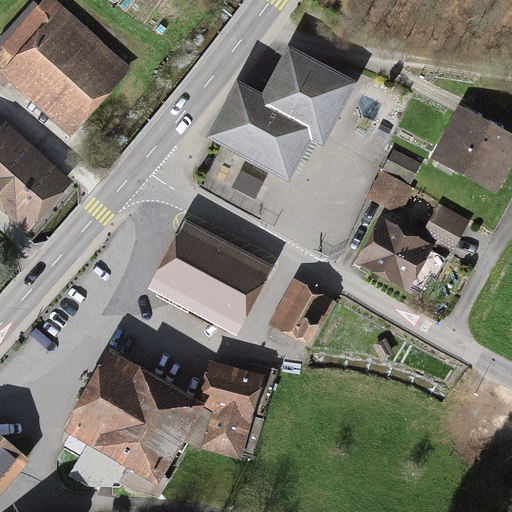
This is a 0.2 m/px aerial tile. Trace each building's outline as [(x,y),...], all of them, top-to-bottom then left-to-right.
[(76,119),(127,61),(68,14),(60,22),(44,7),(0,56),(0,68),(11,78),(19,68),(76,119)] [(217,136),(286,172),(308,130),(319,136),(345,87),(291,58),(251,99),(240,93),(217,136)] [(511,146),(511,143),(464,117),(442,156),(462,167),(464,163),(494,179),(511,146)] [(0,195),(26,219),(58,183),(0,131),(0,195)] [(411,182),(419,165),(392,151),(383,168),(411,182)] [(383,172),(370,195),(399,211),(412,188),(383,172)] [(439,209),(424,237),(450,250),(464,223),(439,209)] [(445,259),(383,225),(363,261),(420,292),(429,275),(434,278),(445,259)] [(163,283),(233,320),(258,271),(189,234),(163,283)] [(329,304),(296,285),(275,323),(276,324),(270,335),(291,347),(297,335),(308,341),(329,304)] [(169,480),(156,472),(193,409),(114,363),(76,428),(92,437),(80,458),(156,502),(169,480)] [(253,363),(227,365),(225,372),(212,369),(200,413),(192,439),(253,456),(277,370),(253,363)] [(0,479),(18,459),(0,443),(0,479)]
